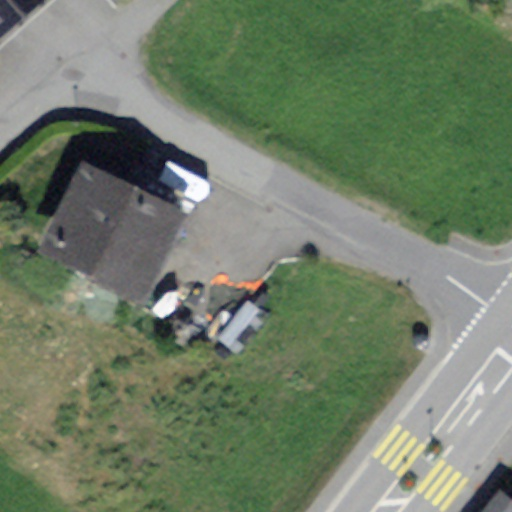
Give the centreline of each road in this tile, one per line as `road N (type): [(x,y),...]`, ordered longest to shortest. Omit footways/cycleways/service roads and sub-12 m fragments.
road 1 (residential): [(511,316),(96,85)]
road 2 (secondary): [(511,357),(388,511)]
